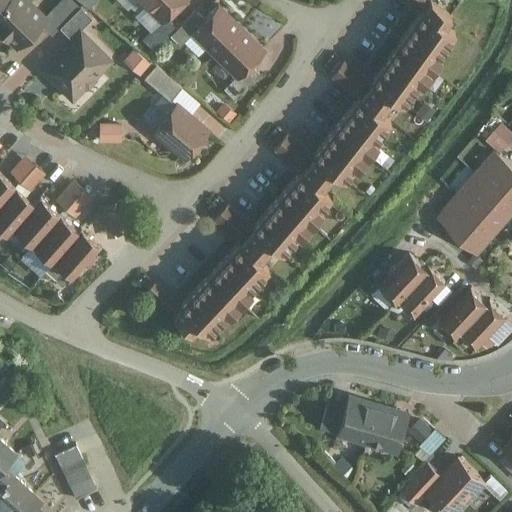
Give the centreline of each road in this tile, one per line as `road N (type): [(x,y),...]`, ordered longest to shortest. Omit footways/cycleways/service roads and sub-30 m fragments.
road 1 (residential): [(235,417),(278,380),(318,365),(357,365),(440,384),(480,384),(511,372)]
road 2 (residential): [(179,213),(216,179),(303,63),(300,21),(272,0)]
road 3 (residential): [(0,113),(179,213)]
road 4 (residential): [(73,334),(189,385),(235,417)]
road 5 (residential): [(73,334),(179,213)]
road 6 (unclassified): [(334,511),(235,417)]
road 7 (residential): [(145,511),(235,417)]
